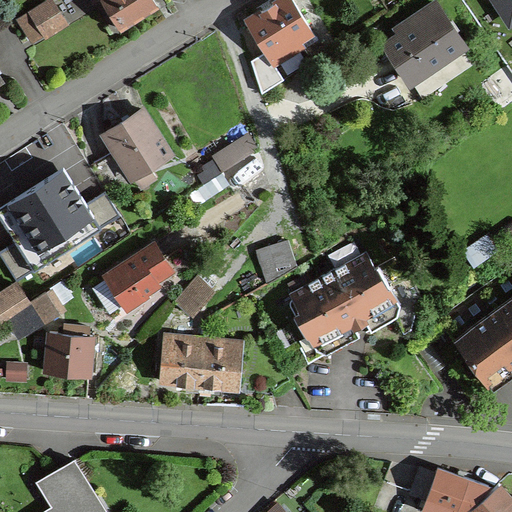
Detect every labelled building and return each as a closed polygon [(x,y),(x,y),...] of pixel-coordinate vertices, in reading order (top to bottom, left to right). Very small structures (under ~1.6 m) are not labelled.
[(156,0),(108,0),(123,24),(158,2),(156,0)] [(277,0),(249,18),(276,62),(306,43),(302,37),(315,29),(296,0),(277,0)] [(313,0),(327,21),(341,12),(333,0),(313,0)] [(436,0),(435,0),(400,23),(404,30),(388,42),(413,78),(466,44),(436,0)] [(511,26),(511,0),(490,0),(509,28),(511,26)] [(45,29),(66,16),(57,1),(35,14),(45,29)] [(511,82),(510,80),(498,89),(506,99),(511,94),(511,82)] [(108,130),(119,148),(135,175),(172,151),(145,107),(108,130)] [(119,148),(93,164),(111,195),(137,178),(135,175),(119,148)] [(282,272),(299,262),(297,258),(290,238),(274,244),(282,272)] [(158,241),(109,272),(111,276),(127,300),(130,306),(150,294),(148,291),(163,282),(160,278),(176,268),(158,241)] [(260,248),(269,280),(282,272),(274,244),(260,248)] [(371,319),(378,315),(382,323),(402,312),(405,303),(381,262),(377,264),(368,248),(311,281),(297,289),(293,291),(304,310),(298,313),(311,335),(313,333),(321,347),(332,350),(337,347),(333,340),(360,325),(371,319)] [(511,264),(444,313),(492,381),(511,366),(511,264)] [(215,285),(200,272),(177,298),(192,311),(215,285)] [(297,289),(311,281),(307,274),(293,282),(297,289)] [(127,300),(111,276),(97,284),(113,309),(127,300)] [(0,296),(0,317),(1,320),(10,314),(33,299),(25,288),(16,294),(13,289),(0,296)] [(49,288),(33,299),(46,320),(63,308),(49,288)] [(33,299),(10,314),(23,335),(46,320),(33,299)] [(378,315),(371,319),(375,327),(379,325),(382,323),(378,315)] [(91,373),(95,334),(91,333),(92,325),(67,322),(66,330),(52,329),(49,369),(68,371),(91,373)] [(195,334),(207,335),(208,325),(196,324),(195,334)] [(207,335),(217,336),(218,326),(208,325),(207,335)] [(333,340),(337,347),(364,331),(360,325),(333,340)] [(186,380),(202,382),(207,335),(195,334),(166,331),(162,378),(186,380)] [(207,335),(202,382),(223,384),(242,386),(247,339),(217,336),(207,335)] [(259,359),(275,387),(291,377),(275,350),(259,359)] [(12,361),(11,376),(29,377),(29,361),(12,361)] [(80,457),(43,477),(54,497),(60,493),(64,500),(42,511),(102,511),(94,498),(101,494),(80,457)] [(438,472),(428,498),(425,507),(438,511),(457,511),(458,511),(460,506),(464,507),(490,483),(460,473),(440,466),(438,472)] [(412,493),(428,498),(438,472),(421,467),(412,493)] [(511,511),(511,492),(501,481),(468,510),(470,511),(511,511)] [(270,511),(290,511),(282,502),(270,511)]
